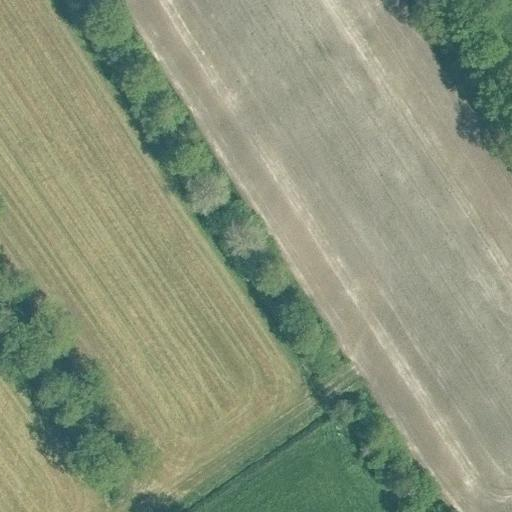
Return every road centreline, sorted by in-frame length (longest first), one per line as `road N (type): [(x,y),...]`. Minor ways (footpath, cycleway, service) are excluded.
road 1 (track): [(367,364),(143,511)]
road 2 (track): [(0,300),(146,509)]
